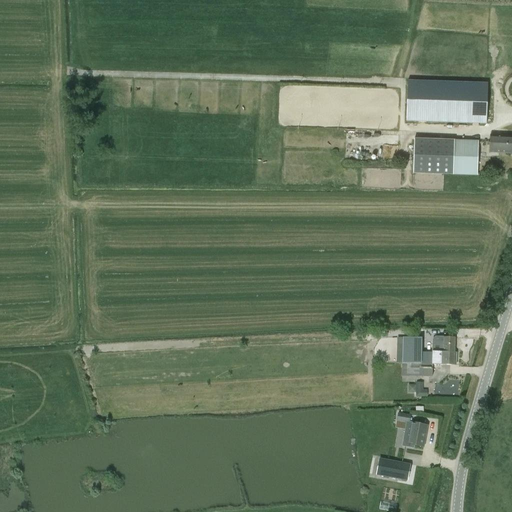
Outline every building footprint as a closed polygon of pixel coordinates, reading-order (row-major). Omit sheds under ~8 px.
[(408,80),(407,122),(486,124),(488,83),(408,80)] [(511,154),(511,137),(490,136),(489,153),(511,154)] [(479,142),(455,141),(415,140),(413,174),(453,175),(477,176),(479,142)] [(402,352),(402,364),(420,364),(421,352),(421,338),(403,338),(402,352)] [(438,344),(438,352),(454,353),(454,338),(443,338),(443,344),(438,344)] [(420,364),(402,364),(401,377),(432,378),(432,365),(456,365),(456,357),(454,357),(454,353),(438,352),(432,352),(432,365),(420,365),(420,364)] [(427,391),(423,391),(423,383),(416,383),(415,397),(427,397),(427,391)] [(398,413),(396,421),(409,424),(411,415),(398,413)] [(427,426),(411,423),(407,444),(423,447),(427,426)] [(408,478),(412,464),(381,456),(378,472),(408,478)]
